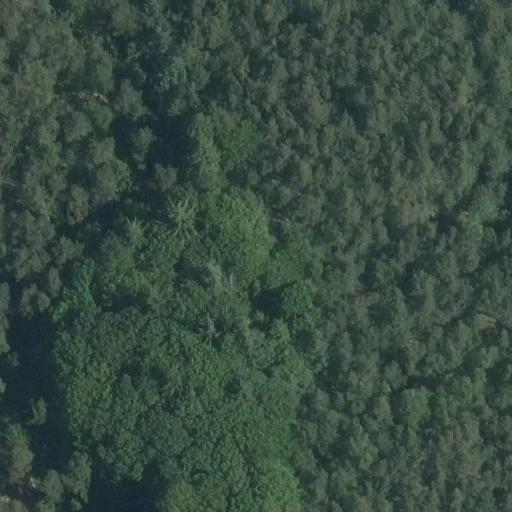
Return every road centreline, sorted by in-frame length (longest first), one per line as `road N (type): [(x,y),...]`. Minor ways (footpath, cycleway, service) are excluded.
road 1 (track): [(228,511),(90,0)]
road 2 (track): [(511,149),(451,0)]
